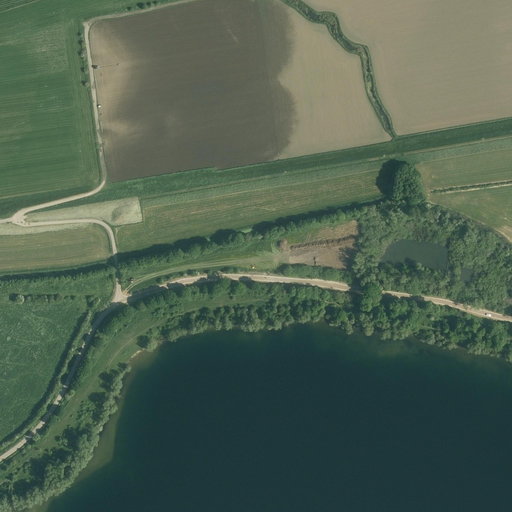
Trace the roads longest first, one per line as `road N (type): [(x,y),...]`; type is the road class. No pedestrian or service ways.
road 1 (unclassified): [(0,458),(47,416),(117,299),(184,281),(245,277),(429,299),(511,319)]
road 2 (unclassified): [(195,0),(89,21),(103,184),(16,219)]
